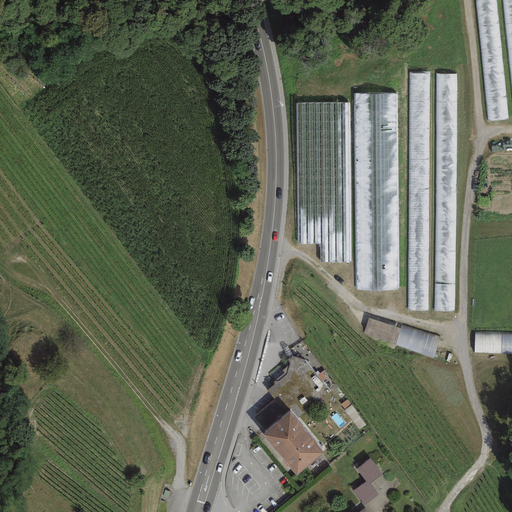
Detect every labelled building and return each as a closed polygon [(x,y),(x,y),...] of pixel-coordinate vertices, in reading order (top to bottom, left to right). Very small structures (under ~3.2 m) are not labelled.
[(487,0),(466,0),(481,138),(501,136),(487,0)] [(429,76),(408,76),(406,311),(428,311),(429,76)] [(457,76),(436,76),(433,311),(454,312),(457,76)] [(397,96),(355,96),(356,290),(398,290),(397,96)] [(347,104),(296,104),(297,243),(320,243),(320,264),(349,264),(347,104)] [(401,323),(370,315),(366,331),(394,344),(401,323)] [(440,336),(401,323),(394,344),(433,357),(440,336)] [(503,334),(474,333),(474,354),(502,355),(503,334)] [(255,414),(264,423),(290,402),(297,411),(323,391),(320,387),(326,383),(305,356),(291,352),(288,355),(286,359),(285,371),(268,385),(271,391),(275,398),(260,410),(255,414)] [(297,411),(290,402),(264,423),(298,462),(322,443),(297,411)] [(384,470),(371,452),(356,463),(367,478),(354,487),(364,501),(377,491),(370,481),(384,470)]
